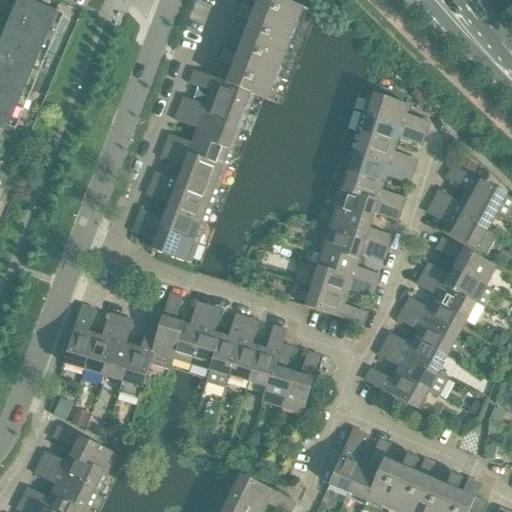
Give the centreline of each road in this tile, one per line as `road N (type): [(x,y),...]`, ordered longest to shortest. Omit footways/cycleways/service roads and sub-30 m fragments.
road 1 (residential): [(113,255),(180,58),(206,48),(223,0)]
road 2 (residential): [(366,344),(113,255)]
road 3 (residential): [(79,242),(167,12)]
road 4 (unclassified): [(366,344),(448,125)]
road 5 (residential): [(0,443),(79,242)]
road 6 (unclassified): [(511,496),(344,413)]
